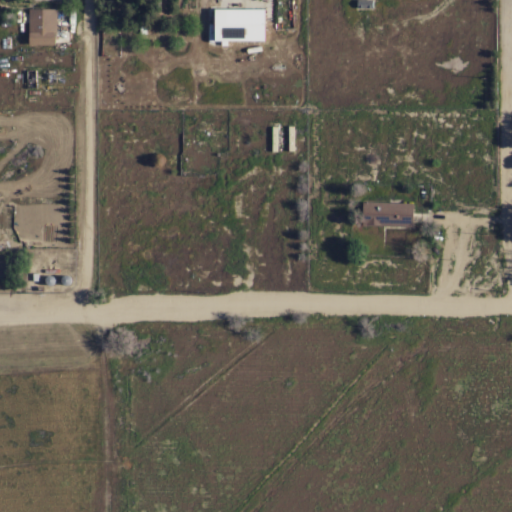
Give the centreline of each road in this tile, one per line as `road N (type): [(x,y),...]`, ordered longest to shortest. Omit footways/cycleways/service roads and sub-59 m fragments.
road 1 (residential): [(511,308),(0,310)]
road 2 (residential): [(73,310),(77,0)]
road 3 (residential): [(485,467),(511,332)]
